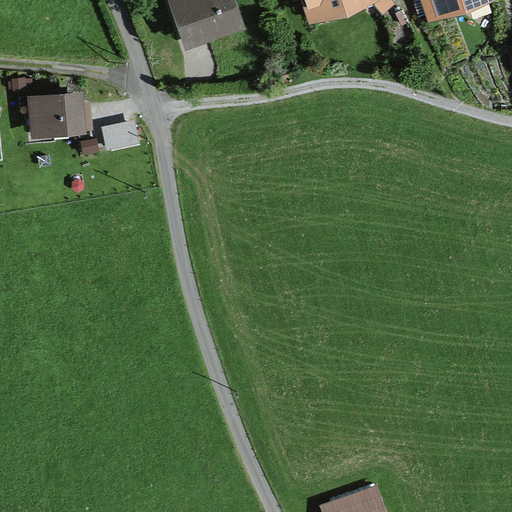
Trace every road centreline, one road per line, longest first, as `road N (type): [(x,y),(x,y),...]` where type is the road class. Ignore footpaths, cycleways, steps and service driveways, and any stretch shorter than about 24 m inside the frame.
road 1 (residential): [(155,112),(198,320),(224,402),(275,511)]
road 2 (residential): [(511,120),(373,86),(313,86),(155,112)]
road 3 (track): [(0,62),(145,79)]
